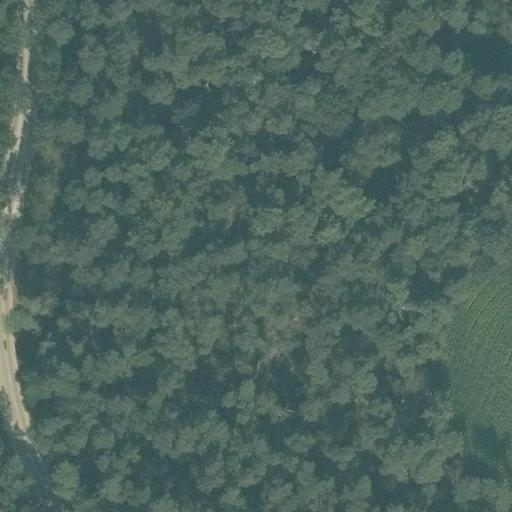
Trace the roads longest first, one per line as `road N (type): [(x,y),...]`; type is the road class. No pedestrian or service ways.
road 1 (unclassified): [(0,280),(25,108),(29,0)]
road 2 (unclassified): [(51,511),(6,396),(0,349)]
